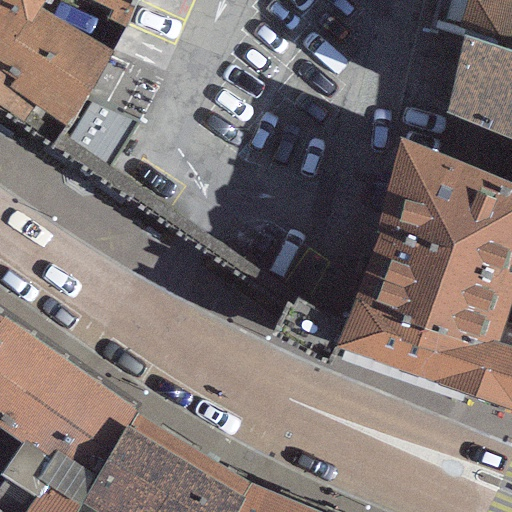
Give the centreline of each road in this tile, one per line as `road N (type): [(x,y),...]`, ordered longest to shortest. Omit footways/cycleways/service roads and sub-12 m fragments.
road 1 (residential): [(511,466),(371,408),(286,397)]
road 2 (residential): [(286,397),(343,454),(474,511)]
road 3 (residential): [(0,218),(147,318)]
road 4 (residential): [(147,318),(286,397)]
